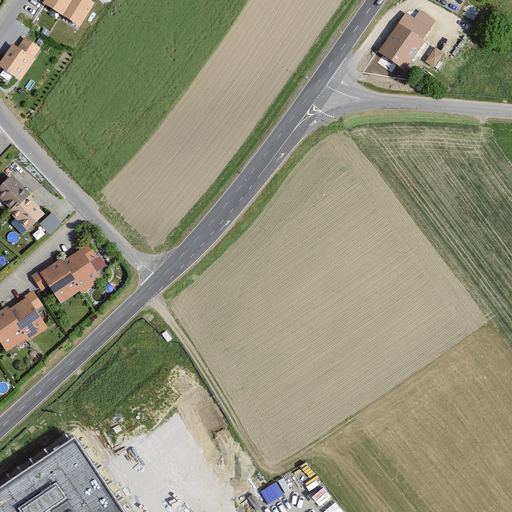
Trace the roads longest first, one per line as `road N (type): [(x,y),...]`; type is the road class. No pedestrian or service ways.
road 1 (residential): [(0,114),(163,275)]
road 2 (secondary): [(0,428),(163,275)]
road 3 (unclassified): [(211,220),(260,181),(304,127),(371,101)]
road 4 (secondary): [(211,220),(318,81)]
road 5 (unclassified): [(511,113),(371,101)]
